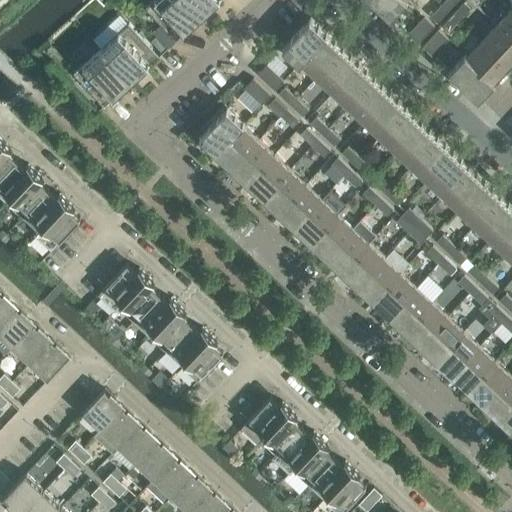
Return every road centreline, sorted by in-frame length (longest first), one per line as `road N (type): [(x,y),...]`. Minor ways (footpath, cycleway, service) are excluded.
road 1 (residential): [(511,477),(150,133),(288,0)]
road 2 (residential): [(423,511),(0,118)]
road 3 (residential): [(88,357),(251,511)]
road 4 (residential): [(335,0),(476,135)]
road 5 (residential): [(88,357),(0,451)]
road 6 (residential): [(0,274),(88,357)]
